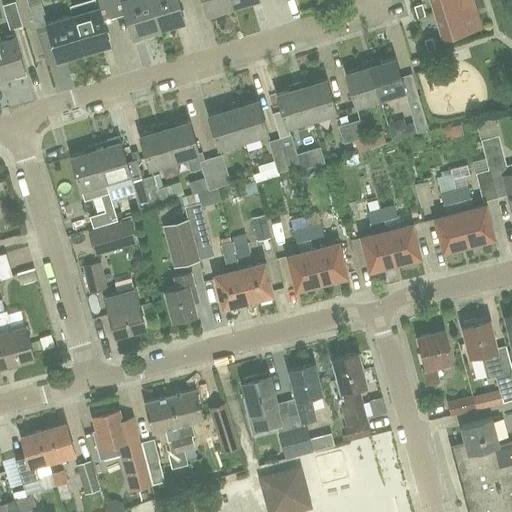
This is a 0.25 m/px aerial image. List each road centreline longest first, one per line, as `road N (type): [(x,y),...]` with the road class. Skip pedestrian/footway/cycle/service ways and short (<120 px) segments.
road 1 (residential): [(12,124),(354,17),(365,0)]
road 2 (residential): [(86,383),(377,307)]
road 3 (residential): [(86,383),(12,124)]
road 4 (residential): [(435,511),(377,307)]
road 5 (residential): [(377,307),(511,275)]
